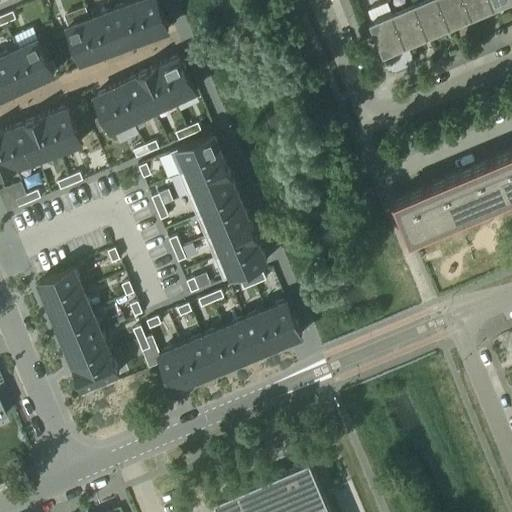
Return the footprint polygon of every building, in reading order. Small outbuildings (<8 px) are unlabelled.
[(132,0),(131,0),(111,8),(124,44),(146,36),(132,0)] [(157,0),(132,0),(146,36),(168,28),(157,0)] [(439,0),(418,0),(414,2),(428,35),(450,25),(439,0)] [(465,0),(439,0),(450,25),(472,16),(465,0)] [(492,0),(465,0),(472,16),(495,7),(492,0)] [(414,2),(392,11),(406,44),(428,35),(414,2)] [(76,10),(64,15),(68,23),(74,42),(81,60),(103,52),(90,15),(88,16),(84,5),(75,9),(76,10)] [(111,8),(90,15),(103,52),(124,44),(111,8)] [(12,9),(1,14),(4,21),(16,17),(12,9)] [(392,11),(369,20),(383,54),(406,44),(392,11)] [(38,36),(16,46),(33,81),(54,71),(38,36)] [(16,46),(0,53),(0,65),(12,91),(33,81),(16,46)] [(179,54),(158,64),(174,99),(195,89),(179,54)] [(158,64),(137,73),(153,108),(174,99),(158,64)] [(0,65),(0,96),(12,91),(0,65)] [(137,73),(116,83),(133,118),(153,108),(137,73)] [(116,83),(95,93),(111,128),(133,118),(116,83)] [(68,104),(45,113),(59,149),(81,141),(68,104)] [(45,113),(24,120),(38,157),(59,149),(45,113)] [(24,120),(3,128),(16,165),(38,157),(24,120)] [(198,120),(187,125),(190,133),(201,128),(198,120)] [(187,125),(176,130),(179,137),(190,133),(187,125)] [(3,128),(0,129),(0,170),(16,165),(3,128)] [(213,131),(170,150),(179,171),(222,153),(213,131)] [(155,138),(144,143),(148,150),(159,146),(155,138)] [(144,143),(133,147),(136,155),(148,150),(144,143)] [(511,146),(394,196),(411,236),(511,194),(511,146)] [(222,153),(179,171),(188,192),(231,174),(222,153)] [(146,161),(139,164),(143,175),(151,172),(146,161)] [(80,171),(69,176),(72,183),(83,179),(80,171)] [(231,174),(188,192),(197,213),(240,195),(231,174)] [(69,176),(57,181),(60,188),(72,183),(69,176)] [(38,189),(26,193),(30,201),(41,196),(38,189)] [(159,191),(151,195),(156,206),(164,203),(159,191)] [(26,193),(15,198),(18,206),(30,201),(26,193)] [(240,195),(197,213),(205,235),(249,216),(240,195)] [(164,203),(156,206),(161,217),(168,214),(164,203)] [(249,216),(205,235),(214,256),(258,238),(249,216)] [(176,233),(169,237),(174,248),(181,245),(176,233)] [(258,238),(214,256),(223,277),(267,259),(258,238)] [(116,244),(108,247),(113,258),(120,255),(116,244)] [(180,245),(173,248),(177,259),(185,256),(180,245)] [(74,265),(39,280),(48,301),(83,287),(74,265)] [(262,269),(251,273),(254,281),(265,276),(262,269)] [(251,273),(240,278),(243,286),(254,281),(251,273)] [(194,275),(186,278),(191,289),(199,286),(194,275)] [(130,279),(122,282),(127,293),(135,290),(130,279)] [(83,287),(48,301),(57,322),(92,308),(83,287)] [(221,287),(210,292),(213,300),(224,295),(221,287)] [(210,292),(198,297),(202,304),(213,300),(210,292)] [(287,298),(265,307),(280,342),(302,333),(287,298)] [(137,299),(130,302),(135,313),(142,310),(137,299)] [(191,308),(188,301),(177,305),(180,313),(191,308)] [(265,307),(244,315),(259,351),(280,342),(265,307)] [(92,308),(57,322),(65,344),(101,329),(92,308)] [(161,321),(158,313),(146,318),(150,326),(161,321)] [(244,315),(223,324),(238,360),(259,351),(244,315)] [(141,323),(133,327),(138,338),(145,335),(141,323)] [(223,324),(202,333),(217,369),(238,360),(223,324)] [(101,329),(65,344),(74,365),(110,350),(101,329)] [(202,333),(181,342),(196,377),(217,369),(202,333)] [(145,335),(138,338),(142,349),(150,346),(145,335)] [(181,342),(159,351),(174,386),(196,377),(181,342)] [(110,350),(74,365),(83,386),(119,371),(110,350)] [(332,511),(310,457),(214,498),(219,511),(332,511)]
